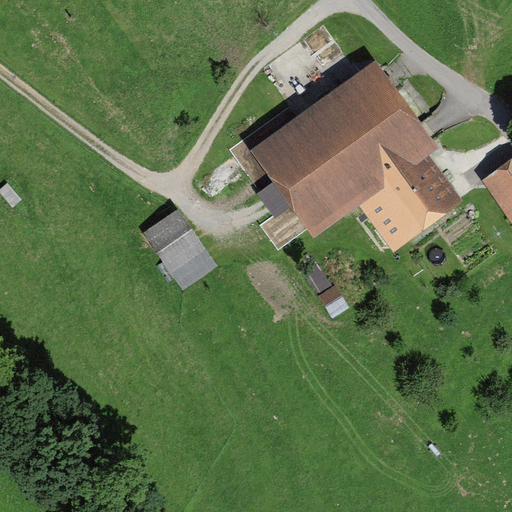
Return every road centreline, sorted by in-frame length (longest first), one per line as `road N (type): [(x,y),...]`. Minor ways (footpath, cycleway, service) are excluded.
road 1 (track): [(0,81),(141,180),(171,190)]
road 2 (unclassified): [(511,133),(370,0)]
